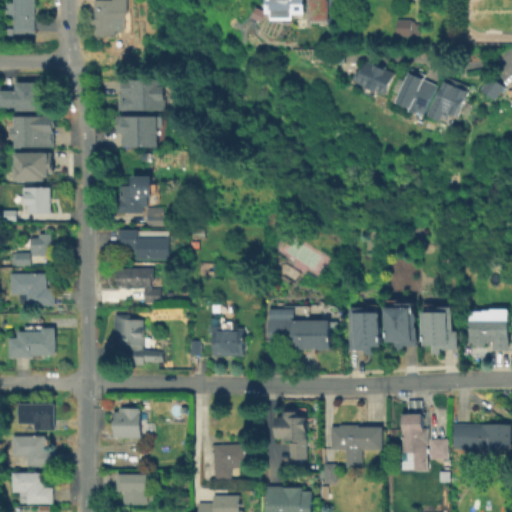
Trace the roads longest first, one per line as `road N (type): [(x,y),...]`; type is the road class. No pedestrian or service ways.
road 1 (residential): [(67,0),(85,125),(87,511)]
road 2 (residential): [(201,386),(0,384)]
road 3 (residential): [(511,379),(385,385)]
road 4 (residential): [(385,385),(261,385)]
